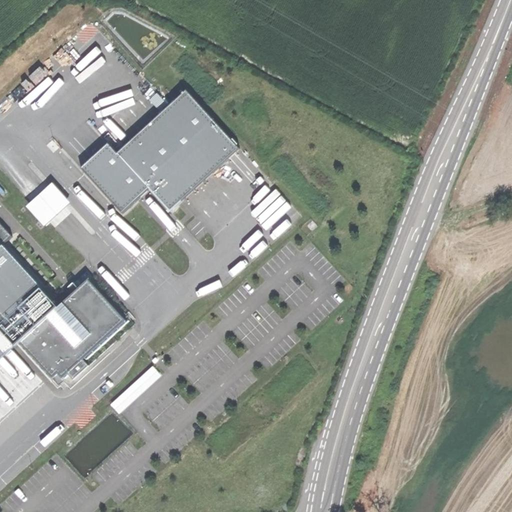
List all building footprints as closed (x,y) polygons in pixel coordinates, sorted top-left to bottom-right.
[(111,144),(83,170),(124,214),(152,187),(173,210),(240,148),(188,92),(121,154),(111,144)] [(153,99),(160,109),(169,103),(162,93),(153,99)] [(56,182),(30,206),(49,226),(75,202),(56,182)] [(0,360),(17,345),(49,380),(58,389),(65,383),(71,390),(95,369),(92,365),(133,328),(92,282),(60,310),(1,244),(10,236),(0,223),(0,360)] [(155,365),(114,404),(123,413),(164,374),(155,365)]
